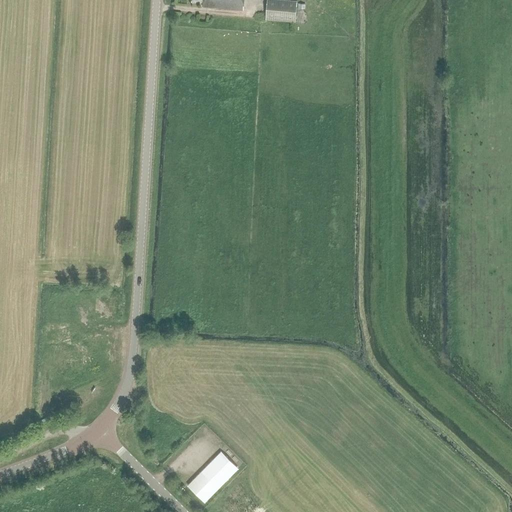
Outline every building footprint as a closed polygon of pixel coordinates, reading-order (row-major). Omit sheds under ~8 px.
[(242,10),(243,0),(190,0),(191,2),(202,3),(201,7),(242,10)] [(295,22),(297,2),(277,0),(267,0),(266,20),(295,22)] [(91,355),(91,372),(111,371),(110,332),(90,333),(91,355)] [(226,450),(190,484),(208,502),(243,468),(226,450)] [(220,511),(221,511),(236,511),(242,506),(233,498),(220,511)]
